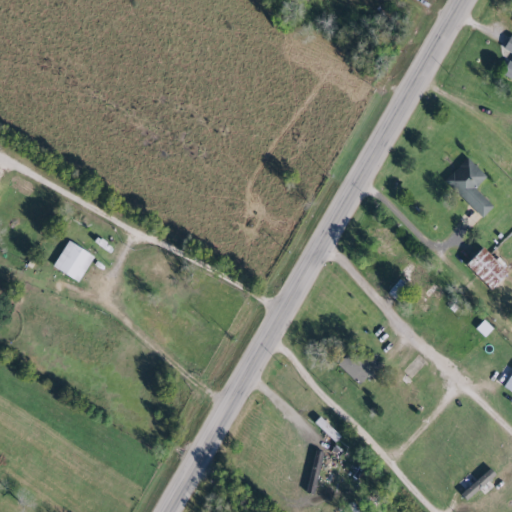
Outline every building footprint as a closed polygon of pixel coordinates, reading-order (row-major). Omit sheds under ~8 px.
[(511,56),(502,75),(511,80),(511,35),(504,49),(511,53),(511,56)] [(487,176),(467,157),(445,181),(483,217),(494,206),(476,188),(487,176)] [(94,253),(66,241),(53,269),(81,281),(94,253)] [(511,271),(484,247),(468,266),(495,290),(511,271)] [(493,329),(484,320),(474,329),(482,338),(493,329)] [(375,370),(353,350),(339,365),(360,385),(375,370)] [(511,373),(503,387),(511,392),(511,373)] [(320,489),(321,455),(313,455),(311,488),(320,489)] [(497,474),(490,467),(462,494),(468,500),(497,474)]
